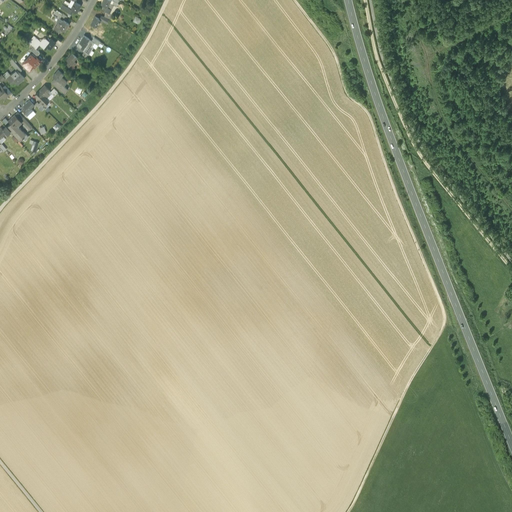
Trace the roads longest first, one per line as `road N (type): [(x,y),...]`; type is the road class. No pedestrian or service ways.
road 1 (track): [(348,511),(445,318),(368,114),(346,92),(331,49),(293,0)]
road 2 (primary): [(511,442),(403,172),(348,0)]
road 3 (track): [(511,270),(417,152),(378,65),(364,0)]
road 4 (track): [(511,262),(419,142),(387,73),(370,0)]
road 5 (track): [(0,209),(116,84),(167,0)]
road 6 (residential): [(93,0),(50,65),(0,115)]
